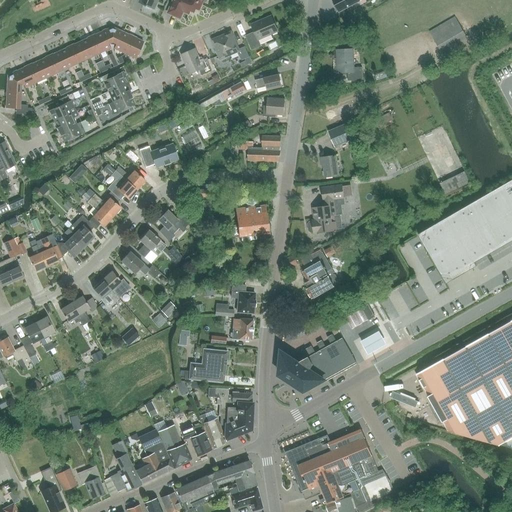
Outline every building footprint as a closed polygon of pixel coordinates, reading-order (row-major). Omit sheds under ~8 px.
[(155,9),(158,0),(140,0),(139,2),(146,5),(146,6),(148,7),(148,6),(155,9)] [(173,0),(168,13),(180,18),(183,11),(190,13),(191,10),(192,11),(195,10),(196,8),(199,10),(203,2),(204,2),(205,2),(206,2),(207,1),(207,0),(173,0)] [(333,0),(340,12),(355,4),(360,1),(358,0),(333,0)] [(259,40),(278,31),(272,16),(252,24),(255,32),(245,35),(252,50),(261,46),(259,40)] [(442,53),(468,38),(456,16),(430,31),(442,53)] [(116,44),(122,31),(112,27),(102,31),(108,44),(112,42),(116,44)] [(110,48),(108,44),(102,31),(91,36),(99,53),(110,48)] [(125,54),(133,36),(122,31),(116,44),(114,48),(125,54)] [(238,50),(231,34),(214,41),(219,52),(217,52),(220,59),(228,56),(227,55),(237,50),(238,50)] [(88,58),(99,53),(91,36),(81,41),(88,58)] [(133,36),(125,54),(136,59),(144,42),(133,36)] [(78,63),(88,58),(81,41),(70,46),(78,63)] [(67,68),(78,63),(70,46),(60,51),(67,68)] [(241,60),(250,57),(245,46),(238,50),(237,50),(241,60)] [(202,75),(212,71),(207,60),(202,62),(196,49),(182,55),(190,74),(200,70),(202,75)] [(355,68),(354,49),(337,50),(338,73),(348,72),(348,81),(362,80),(363,67),(355,68)] [(57,73),(67,68),(60,51),(49,56),(57,73)] [(117,65),(112,54),(108,56),(113,67),(117,65)] [(46,78),(57,73),(49,56),(38,61),(46,78)] [(36,83),(46,78),(38,61),(28,66),(36,83)] [(25,88),(36,83),(28,66),(17,71),(23,83),(25,88)] [(21,84),(23,83),(17,71),(7,75),(6,91),(21,92),(21,84)] [(103,81),(108,92),(125,84),(120,73),(113,76),(111,72),(96,79),(98,84),(103,81)] [(283,87),(279,74),(264,77),(264,78),(256,80),(259,93),(283,87)] [(128,82),(125,84),(108,92),(113,102),(130,94),(128,90),(131,89),(128,82)] [(231,87),(235,95),(235,96),(246,90),(242,82),(231,87)] [(20,109),(21,92),(6,91),(6,108),(20,109)] [(113,102),(110,103),(108,104),(113,115),(127,108),(129,112),(134,110),(132,106),(135,105),(130,94),(113,102)] [(284,114),(285,98),(268,97),(267,106),(264,105),(263,116),(276,117),(276,113),(284,114)] [(54,121),(71,113),(76,111),(71,100),(63,104),(61,99),(52,103),(54,108),(49,111),(54,121)] [(95,110),(99,109),(101,108),(98,102),(92,105),(95,110)] [(59,132),(76,124),(71,113),(54,121),(59,132)] [(76,124),(59,132),(64,142),(85,132),(80,122),(76,124)] [(350,137),(347,130),(345,125),(328,131),(335,146),(351,139),(350,137)] [(255,141),(249,141),(242,141),(242,150),(249,150),(249,161),(279,162),(280,147),(281,136),(262,135),(262,146),(262,147),(255,147),(255,141)] [(3,170),(16,164),(4,142),(0,143),(0,179),(6,176),(3,170)] [(159,166),(161,165),(178,159),(173,144),(151,152),(142,156),(146,167),(158,163),(159,166)] [(378,153),(382,161),(395,155),(391,146),(378,153)] [(337,154),(320,157),(322,168),(323,168),(325,178),(340,175),(339,170),(338,164),(337,154)] [(116,171),(137,190),(145,181),(134,171),(130,175),(120,167),(116,171)] [(129,199),(137,190),(116,171),(112,175),(112,174),(111,175),(117,181),(114,185),(112,184),(107,188),(110,190),(120,200),(124,195),(129,199)] [(460,271),(511,240),(511,180),(419,234),(418,234),(418,235),(419,235),(425,245),(425,246),(425,245),(431,242),(451,275),(451,276),(460,271)] [(351,185),(343,186),(342,184),(322,187),(324,200),(326,199),(327,205),(313,207),(315,220),(312,220),(312,222),(310,222),(308,224),(309,231),(311,233),(313,232),(314,234),(337,231),(337,229),(343,228),(341,214),(337,214),(334,200),(344,198),(344,196),(352,195),(351,185)] [(121,208),(116,204),(109,198),(105,203),(95,194),(89,189),(85,193),(91,198),(112,217),(121,208)] [(116,204),(120,200),(110,190),(106,195),(109,198),(116,204)] [(257,240),(256,234),(269,232),(267,215),(265,215),(264,206),(258,207),(256,195),(245,196),(246,208),(236,210),(239,236),(235,237),(235,244),(242,243),(242,242),(257,240)] [(17,198),(3,202),(5,207),(18,203),(17,198)] [(104,227),(112,217),(91,198),(88,202),(93,207),(88,212),(93,216),(89,221),(94,226),(93,227),(96,229),(101,223),(104,227)] [(182,212),(176,218),(168,210),(158,220),(164,226),(159,231),(168,241),(172,238),(172,234),(181,225),(185,228),(192,221),(182,212)] [(89,221),(83,216),(82,215),(72,226),(69,229),(85,245),(94,236),(89,231),(93,227),(94,226),(89,221)] [(82,250),(81,249),(85,245),(69,229),(68,229),(65,232),(70,238),(65,243),(56,243),(62,256),(68,250),(75,257),(82,250)] [(140,241),(144,245),(138,252),(144,258),(150,251),(157,256),(166,246),(149,230),(140,241)] [(35,240),(41,252),(47,266),(58,261),(52,247),(45,250),(40,238),(35,240)] [(47,266),(41,252),(35,240),(30,242),(35,255),(29,257),(35,271),(47,266)] [(21,254),(17,245),(16,243),(10,246),(14,256),(16,259),(22,256),(21,254)] [(17,245),(21,254),(26,252),(22,243),(17,245)] [(180,256),(180,255),(173,247),(169,252),(175,259),(173,262),(180,269),(188,264),(180,256)] [(307,281),(306,282),(309,288),(308,291),(312,296),(314,297),(335,286),(335,285),(338,283),(339,281),(336,274),(333,274),(334,272),(322,249),(311,255),(310,253),(301,258),(303,262),(307,269),(302,272),(304,275),(307,281)] [(149,269),(130,251),(121,261),(134,274),(139,269),(144,274),(147,271),(155,278),(160,273),(152,265),(149,269)] [(295,253),(282,260),(287,270),(300,263),(295,253)] [(18,264),(16,259),(14,256),(3,261),(12,281),(23,276),(18,264)] [(0,282),(2,286),(12,281),(3,261),(0,262),(0,282)] [(119,298),(123,303),(125,302),(121,297),(123,295),(119,290),(125,285),(121,282),(112,271),(102,280),(112,290),(115,294),(119,298)] [(112,290),(102,280),(93,289),(102,298),(101,299),(107,305),(107,306),(108,307),(110,306),(117,300),(118,299),(119,298),(115,294),(112,290)] [(237,312),(253,313),(254,306),(255,306),(255,301),(254,301),(255,293),(244,292),(245,286),(232,285),(231,298),(238,298),(237,312)] [(83,326),(87,323),(90,321),(84,312),(89,309),(91,312),(98,307),(92,298),(86,302),(83,296),(72,303),(82,319),(80,321),(83,326)] [(161,314),(170,304),(165,300),(156,309),(161,314)] [(80,321),(82,319),(72,303),(60,310),(68,322),(74,318),(77,323),(80,321)] [(375,317),(368,304),(362,308),(369,320),(375,317)] [(152,320),(158,328),(166,321),(160,313),(152,320)] [(50,350),(54,348),(47,335),(54,331),(47,317),(36,323),(43,337),(50,350)] [(233,339),(251,340),(252,331),(253,331),(253,327),(253,319),(240,318),(239,319),(234,319),(233,339)] [(511,321),(417,375),(448,431),(448,432),(464,436),(464,435),(499,444),(511,448),(511,321)] [(46,352),(50,350),(43,337),(36,323),(31,325),(30,324),(23,328),(26,334),(27,333),(29,336),(26,338),(26,337),(20,340),(23,345),(24,347),(29,358),(30,358),(36,355),(30,344),(39,339),(46,352)] [(132,327),(121,338),(128,345),(139,335),(138,333),(132,327)] [(176,331),(173,342),(179,344),(182,332),(176,331)] [(379,331),(361,341),(368,354),(386,344),(379,331)] [(333,334),(327,337),(331,343),(331,344),(334,342),(337,341),(333,334)] [(0,357),(3,356),(6,358),(9,356),(9,353),(11,352),(13,355),(16,362),(22,359),(24,364),(31,360),(30,358),(29,358),(24,347),(23,345),(14,350),(7,338),(0,341),(0,357)] [(279,374),(279,375),(284,378),(299,388),(303,391),(304,391),(309,389),(325,380),(356,362),(343,338),(337,341),(334,342),(331,344),(326,347),(321,350),(316,353),(312,346),(302,351),(305,356),(296,361),(281,351),(279,369),(279,374)] [(322,340),(317,343),(320,349),(321,350),(326,347),(322,340)] [(203,348),(202,363),(191,362),(190,371),(185,371),(184,379),(189,379),(222,382),(223,375),(225,375),(227,351),(203,348)] [(45,374),(47,379),(56,376),(54,370),(45,374)] [(32,390),(37,384),(31,378),(26,384),(32,390)] [(174,384),(175,392),(182,391),(181,382),(174,384)] [(229,388),(221,388),(215,387),(215,389),(208,388),(208,397),(217,398),(217,404),(219,404),(219,416),(220,415),(220,425),(226,425),(225,439),(251,429),(252,403),(251,403),(251,394),(238,393),(238,392),(233,392),(232,392),(232,395),(228,395),(229,388)] [(410,399),(404,403),(407,408),(413,404),(410,399)] [(145,416),(152,412),(148,403),(141,406),(145,416)] [(190,439),(197,457),(211,450),(204,433),(200,435),(199,431),(195,433),(192,425),(189,427),(184,414),(175,418),(185,441),(190,439)] [(220,425),(217,418),(204,423),(214,448),(224,443),(222,436),(224,435),(220,425)] [(157,432),(174,468),(192,459),(185,443),(183,444),(174,424),(172,423),(167,426),(166,428),(157,432)] [(136,472),(143,484),(174,469),(161,442),(160,442),(154,430),(138,437),(147,456),(143,458),(146,465),(142,466),(143,468),(136,472)] [(327,436),(286,453),(302,490),(309,487),(309,489),(319,485),(323,493),(325,498),(320,500),(322,506),(351,493),(357,506),(367,502),(357,479),(365,475),(366,477),(379,472),(379,471),(372,456),(373,456),(365,437),(345,445),(342,437),(330,442),(327,436)] [(119,473),(111,477),(118,492),(126,488),(127,490),(128,491),(142,484),(126,453),(128,453),(124,445),(122,440),(112,445),(118,457),(116,458),(121,470),(118,472),(119,473)] [(254,472),(254,473),(255,473),(251,460),(213,473),(207,476),(213,490),(236,482),(235,479),(254,472)] [(389,473),(393,472),(388,461),(384,462),(389,473)] [(40,491),(49,511),(53,511),(65,507),(58,491),(61,490),(51,467),(40,472),(46,485),(48,484),(49,487),(40,491)] [(96,498),(97,496),(105,493),(99,477),(98,477),(94,467),(78,474),(82,484),(85,483),(91,499),(93,498),(94,499),(96,498)] [(69,469),(56,474),(64,491),(76,485),(69,469)] [(258,485),(254,473),(254,472),(235,479),(236,482),(237,487),(229,490),(231,495),(238,493),(239,491),(258,485)] [(217,498),(213,490),(207,476),(176,489),(181,502),(180,503),(183,511),(195,511),(197,511),(195,508),(217,498)] [(257,487),(231,496),(234,509),(250,504),(252,511),(262,508),(257,487)] [(182,511),(174,494),(162,499),(167,511),(182,511)] [(162,511),(157,498),(145,503),(148,511),(162,511)] [(336,501),(326,504),(328,511),(338,508),(336,501)] [(0,511),(18,511),(14,503),(0,511)]
